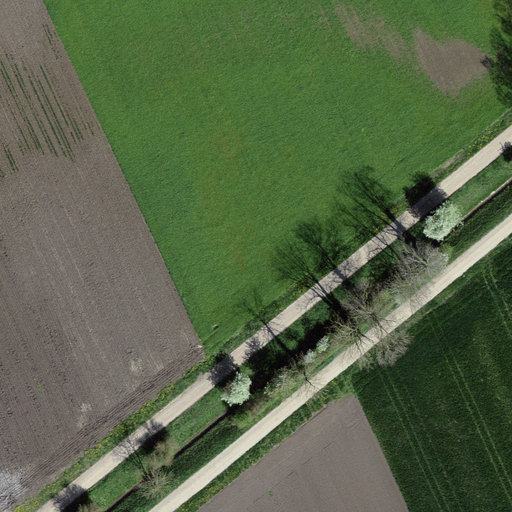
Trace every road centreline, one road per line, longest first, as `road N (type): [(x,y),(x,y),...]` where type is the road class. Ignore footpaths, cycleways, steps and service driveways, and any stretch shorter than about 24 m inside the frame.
road 1 (track): [(511,144),(56,511)]
road 2 (track): [(511,227),(165,511)]
